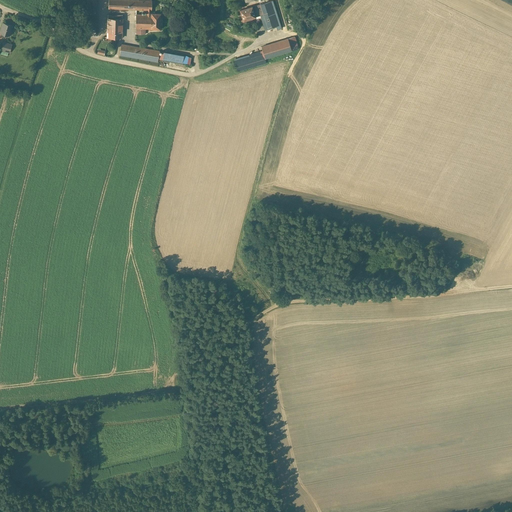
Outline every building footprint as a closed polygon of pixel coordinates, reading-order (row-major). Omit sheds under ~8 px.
[(96,0),(87,0),(88,10),(89,30),(98,29),(96,0)] [(128,0),(108,0),(108,8),(136,10),(146,10),(151,10),(151,1),(128,0)] [(272,0),(257,5),(260,15),(265,30),(276,27),(277,30),(281,29),(272,0)] [(257,5),(252,7),(255,17),(260,15),(257,5)] [(252,6),(240,10),(243,21),(248,19),(248,20),(251,19),(251,18),(255,17),(252,7),(252,6)] [(146,15),(136,14),(135,28),(145,29),(160,29),(160,14),(151,13),(151,10),(146,10),(146,15)] [(108,19),(107,37),(122,38),(122,19),(108,19)] [(212,19),(203,44),(207,45),(216,21),(212,19)] [(12,26),(2,23),(0,32),(0,33),(9,36),(12,26)] [(294,37),(288,39),(291,51),(297,49),(294,37)] [(288,39),(261,47),(262,51),(265,59),(291,51),(288,39)] [(0,51),(0,53),(8,56),(12,44),(3,41),(0,51)] [(159,51),(121,44),(119,55),(157,62),(159,51)] [(262,51),(234,60),(237,72),(266,63),(265,59),(262,51)]
